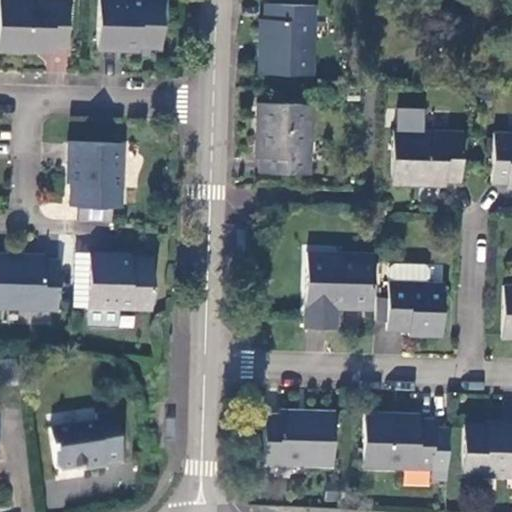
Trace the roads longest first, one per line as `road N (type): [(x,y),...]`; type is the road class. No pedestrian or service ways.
road 1 (residential): [(205,365),(466,372)]
road 2 (residential): [(213,106),(205,365)]
road 3 (residential): [(213,106),(28,100)]
road 4 (residential): [(466,372),(474,215)]
road 5 (residential): [(205,365),(199,511)]
road 6 (residential): [(28,100),(24,225)]
